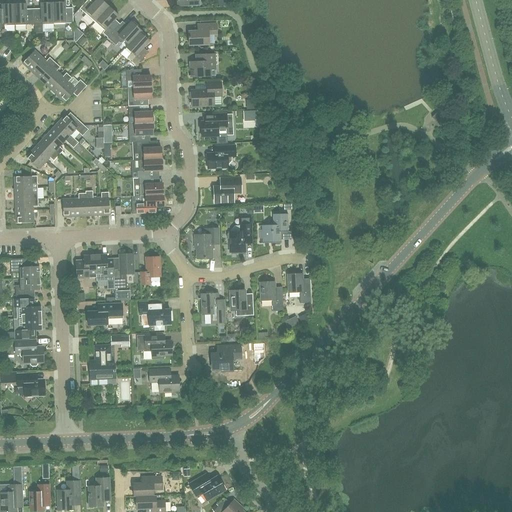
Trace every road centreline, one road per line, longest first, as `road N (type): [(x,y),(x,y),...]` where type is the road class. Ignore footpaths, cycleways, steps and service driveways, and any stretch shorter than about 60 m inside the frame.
road 1 (secondary): [(228,428),(266,403),(511,146)]
road 2 (residential): [(160,234),(189,209),(188,150),(173,125),(169,32),(142,0)]
road 3 (residential): [(68,440),(60,237)]
road 4 (secondary): [(68,440),(228,428)]
road 5 (residential): [(0,164),(38,119),(27,83),(0,61)]
road 6 (residential): [(186,275),(224,276),(310,258)]
road 7 (unclassified): [(511,118),(475,0)]
